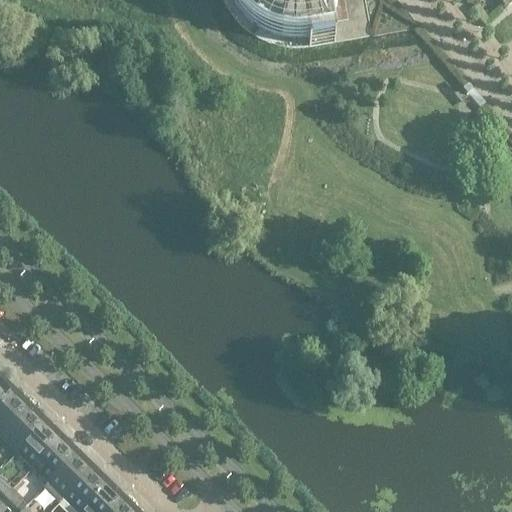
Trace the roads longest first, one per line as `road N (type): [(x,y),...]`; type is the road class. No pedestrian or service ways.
road 1 (tertiary): [(270,511),(0,240)]
road 2 (tertiary): [(0,284),(231,511)]
road 3 (residential): [(162,511),(0,354)]
